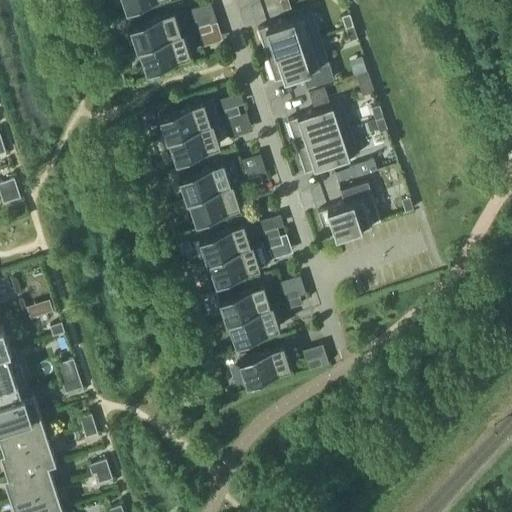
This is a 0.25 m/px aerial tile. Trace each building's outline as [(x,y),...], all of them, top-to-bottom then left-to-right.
[(291,6),(288,0),(279,0),(283,9),(291,6)] [(174,8),(130,23),(137,45),(183,30),(183,29),(181,30),(174,8)] [(321,35),(312,8),(258,26),(266,52),(321,35)] [(350,11),(341,14),(345,26),(354,24),(350,11)] [(210,21),(208,13),(195,17),(198,25),(210,21)] [(213,29),(210,21),(198,25),(200,33),(213,29)] [(358,36),(354,24),(345,26),(349,39),(358,36)] [(191,53),(183,30),(137,45),(138,46),(139,45),(147,67),(191,53)] [(334,76),(321,35),(266,52),(275,78),(301,70),(306,86),(334,76)] [(213,95),(160,113),(167,135),(213,120),(220,118),(213,95)] [(350,126),(342,100),(288,118),(296,144),(350,126)] [(237,103),(225,108),(227,116),(240,111),(237,103)] [(379,103),(371,105),(375,118),(383,115),(379,103)] [(243,119),(240,111),(227,116),(230,124),(243,119)] [(375,118),(379,130),(387,127),(383,115),(375,118)] [(213,120),(167,135),(167,136),(169,135),(176,157),(220,143),(213,120)] [(350,126),(296,144),(304,170),(359,152),(350,126)] [(371,153),(337,167),(342,179),(376,164),(371,153)] [(233,156),(180,174),(187,196),(233,181),(238,179),(241,178),(233,156)] [(260,172),(257,164),(245,168),(247,176),(260,172)] [(263,180),(260,172),(247,176),(250,184),(263,180)] [(0,191),(0,192),(18,186),(14,175),(0,180),(0,191)] [(341,187),(341,186),(339,186),(344,200),(317,209),(326,236),(381,218),(368,178),(341,187)] [(233,181),(187,196),(187,197),(189,196),(196,218),(240,203),(233,181)] [(18,186),(0,192),(4,201),(21,195),(18,186)] [(405,210),(413,207),(409,195),(401,197),(405,210)] [(243,220),(199,234),(207,257),(253,242),(252,241),(250,242),(243,220)] [(280,233),(277,225),(265,229),(267,237),(280,233)] [(282,241),(280,233),(267,237),(270,245),(282,241)] [(253,242),(207,257),(207,258),(209,257),(216,279),(260,264),(269,261),(262,239),(253,242)] [(270,303),(263,281),(219,295),(227,318),(272,303),(272,302),(270,303)] [(300,294),(297,286),(285,290),(287,298),(300,294)] [(302,302),(300,294),(287,298),(289,306),(302,302)] [(280,325),(272,303),(227,318),(229,318),(236,340),(280,325)] [(65,329),(61,319),(50,323),(53,333),(65,329)] [(11,346),(4,325),(0,326),(0,351),(15,347),(14,345),(11,346)] [(291,365),(283,342),(239,356),(247,379),(291,365)] [(0,402),(34,391),(33,389),(29,390),(15,347),(0,351),(0,402)] [(322,363),(320,354),(307,359),(309,367),(322,363)] [(62,380),(80,374),(73,356),(56,362),(62,380)] [(80,374),(62,380),(65,390),(83,384),(80,374)] [(0,427),(41,414),(34,391),(0,402),(0,427)] [(83,426),(95,422),(91,411),(79,415),(83,426)] [(49,437),(41,414),(0,427),(0,436),(4,449),(0,451),(1,452),(49,437)] [(95,422),(83,426),(86,434),(97,430),(95,422)] [(5,476),(49,462),(56,459),(49,437),(1,452),(8,473),(4,475),(5,476)] [(96,471),(110,466),(106,456),(88,462),(92,472),(96,471)] [(56,485),(49,462),(5,476),(12,499),(56,485)] [(110,466),(96,471),(99,480),(113,475),(110,466)] [(49,511),(60,509),(63,508),(56,485),(12,499),(16,511),(49,511)] [(111,511),(122,511),(124,511),(121,502),(110,506),(111,511)]
